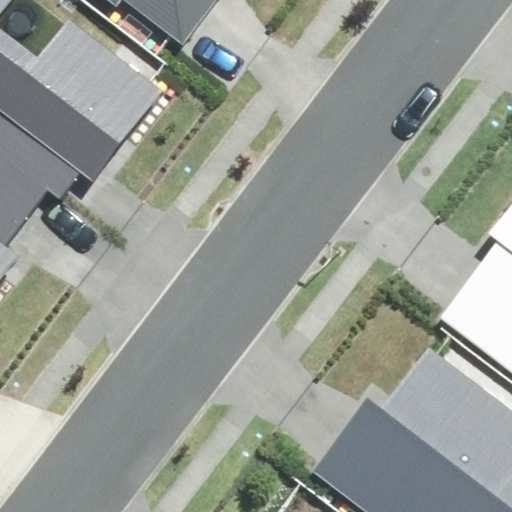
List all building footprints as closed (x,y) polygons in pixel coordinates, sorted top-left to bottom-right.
[(0,0),(0,122),(88,188),(168,82),(71,9),(45,43),(5,14),(15,0),(0,0)] [(123,0),(144,16),(156,1),(191,29),(214,0),(123,0)] [(0,273),(26,239),(12,228),(57,169),(0,125),(0,273)] [(504,235),(446,308),(511,359),(511,204),(494,228),(504,235)] [(318,469),(375,511),(511,511),(511,468),(511,467),(511,465),(511,401),(428,339),(389,391),(381,385),(318,469)]
